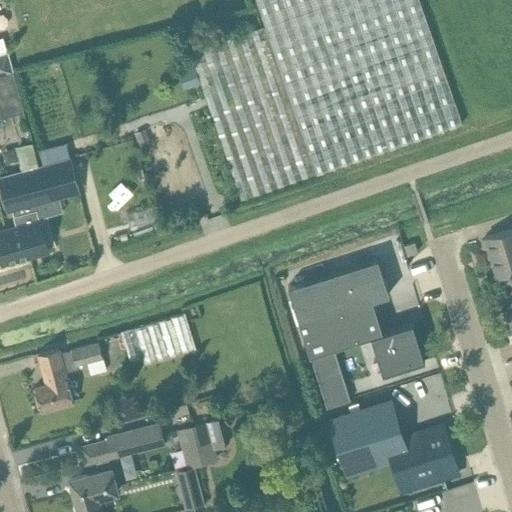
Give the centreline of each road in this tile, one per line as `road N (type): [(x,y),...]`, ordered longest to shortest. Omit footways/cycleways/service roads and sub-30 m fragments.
road 1 (unclassified): [(0,313),(511,139)]
road 2 (unclassified): [(511,474),(441,247)]
